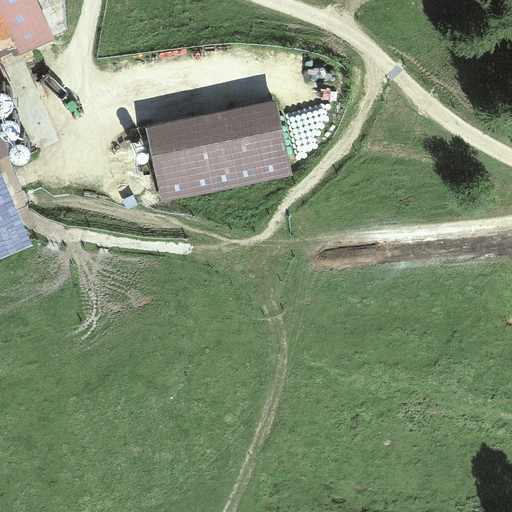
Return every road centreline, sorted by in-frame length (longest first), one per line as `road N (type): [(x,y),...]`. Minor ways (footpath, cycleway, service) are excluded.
road 1 (track): [(36,200),(97,205),(276,247),(511,219)]
road 2 (track): [(511,157),(429,103),(340,26),(268,0)]
road 3 (track): [(230,511),(280,373),(266,292),(276,247)]
road 4 (track): [(370,49),(371,90),(352,128),(285,201),(275,223),(244,242)]
road 5 (track): [(86,88),(263,75),(298,90)]
road 6 (track): [(92,0),(84,75),(101,171)]
